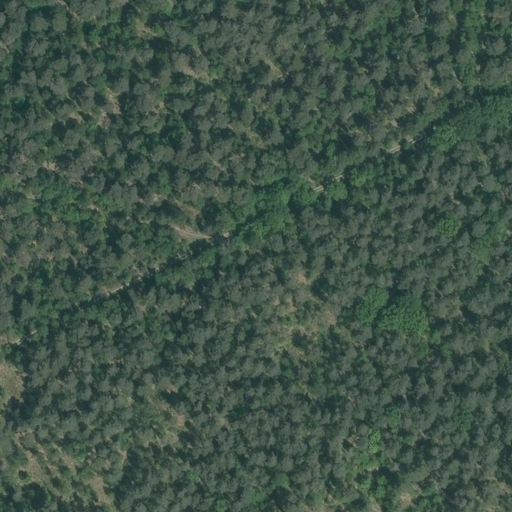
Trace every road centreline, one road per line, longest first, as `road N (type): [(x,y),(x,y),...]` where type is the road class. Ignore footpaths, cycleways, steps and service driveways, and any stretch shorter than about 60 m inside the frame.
road 1 (track): [(511,88),(201,247)]
road 2 (track): [(201,247),(0,349)]
road 3 (track): [(0,194),(201,247)]
